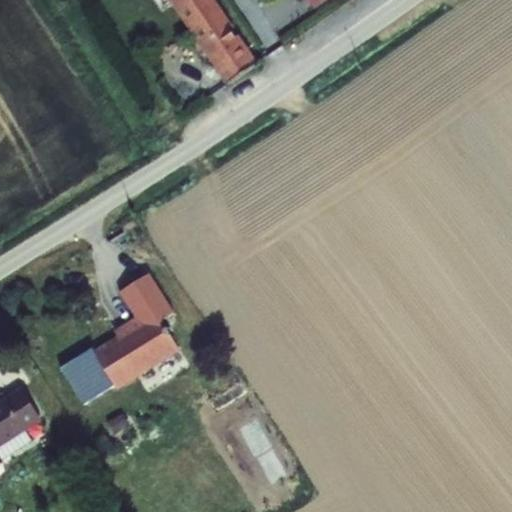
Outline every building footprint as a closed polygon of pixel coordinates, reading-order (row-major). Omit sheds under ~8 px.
[(148,0),(207,87),(228,72),(181,0),(148,0)] [(332,0),(339,9),(351,0),(332,0)] [(116,389),(119,394),(182,354),(164,325),(177,316),(150,277),(120,294),(137,321),(115,334),(118,339),(96,354),(93,350),(62,369),(86,408),(116,389)] [(23,391),(0,405),(0,452),(28,435),(34,430),(42,425),(44,424),(23,391)] [(124,416),(109,424),(116,437),(131,429),(124,416)] [(42,425),(34,430),(40,440),(48,435),(42,425)] [(28,435),(0,452),(0,457),(4,463),(33,444),(28,435)]
